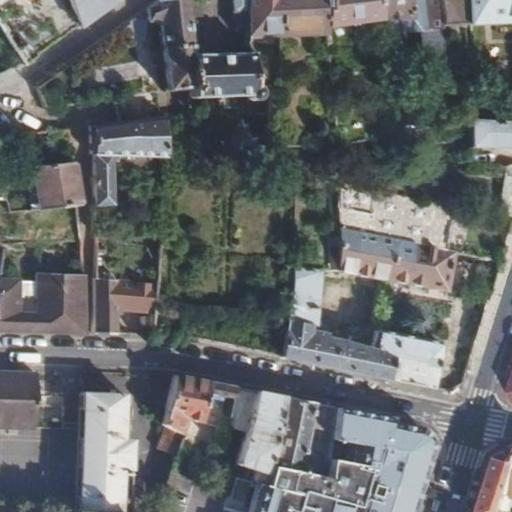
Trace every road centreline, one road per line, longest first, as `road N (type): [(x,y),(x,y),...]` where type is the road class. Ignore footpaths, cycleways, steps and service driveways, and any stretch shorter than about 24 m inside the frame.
road 1 (residential): [(474,422),(192,358),(0,352)]
road 2 (residential): [(135,0),(0,89)]
road 3 (residential): [(474,422),(511,300)]
